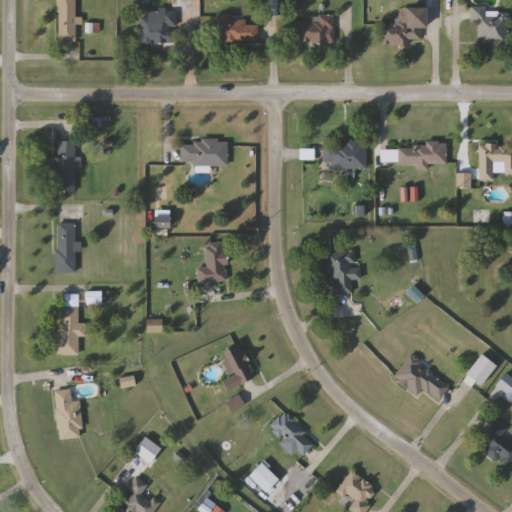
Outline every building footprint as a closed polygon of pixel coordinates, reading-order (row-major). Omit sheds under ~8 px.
[(56,41),(56,0),(75,0),(75,41),(56,41)] [(473,43),(473,7),(486,7),(486,12),(508,13),(507,44),(473,43)] [(424,9),(424,41),(411,41),(410,46),(382,45),(382,25),(399,25),(399,8),(424,9)] [(140,44),(140,17),(161,17),(161,11),(176,11),(176,44),(140,44)] [(258,25),(258,43),(217,43),(217,15),(245,15),(245,25),(258,25)] [(294,19),(333,19),(333,44),(293,43),(294,19)] [(56,193),(56,141),(75,141),(75,193),(56,193)] [(181,165),(181,141),(228,141),(228,165),(181,165)] [(366,142),(366,169),(330,169),(330,162),(322,162),(322,142),(366,142)] [(380,145),(446,146),(446,165),(380,164),(380,145)] [(478,180),(478,145),(511,145),(511,173),(492,174),(492,180),(478,180)] [(75,273),(56,273),(56,223),(75,223),(75,273)] [(226,281),(198,282),(198,269),(207,269),(206,244),(225,243),(226,281)] [(336,294),(336,283),(325,283),(325,252),(355,251),(355,266),(360,266),(360,280),(351,280),(351,294),(336,294)] [(86,324),(85,337),(79,337),(78,356),(59,355),(60,306),(78,307),(78,323),(86,324)] [(227,391),(222,380),(231,377),(220,352),(239,343),(255,378),(227,391)] [(418,396),(393,378),(410,355),(451,385),(439,402),(422,390),(418,396)] [(511,399),(510,401),(495,385),(507,373),(511,378),(511,399)] [(58,440),(54,391),(71,389),(72,402),(80,401),(83,438),(58,440)] [(315,445),(301,457),(274,425),(287,413),(315,445)] [(511,443),(511,463),(508,469),(476,445),(495,420),(507,429),(502,436),(511,443)] [(351,472),(378,493),(364,511),(352,511),(348,509),(353,503),(337,491),(351,472)] [(155,511),(126,511),(128,509),(121,503),(130,492),(126,489),(136,477),(149,487),(145,491),(161,505),(155,511)]
